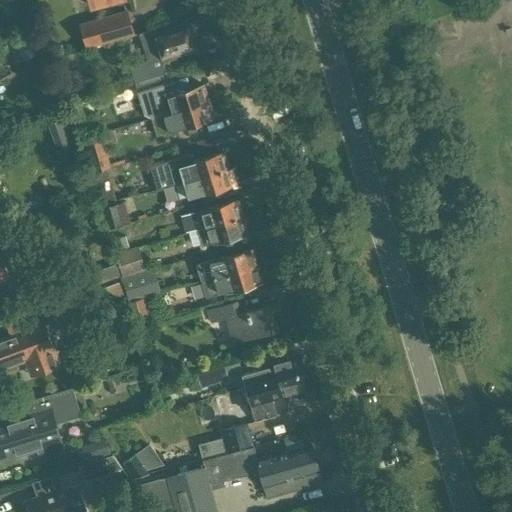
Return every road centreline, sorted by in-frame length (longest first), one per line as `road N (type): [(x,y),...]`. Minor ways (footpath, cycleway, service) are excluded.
road 1 (secondary): [(467,511),(313,0)]
road 2 (unclassified): [(378,511),(225,0)]
